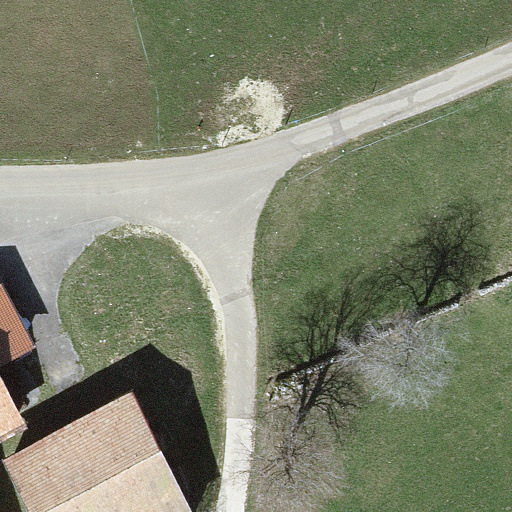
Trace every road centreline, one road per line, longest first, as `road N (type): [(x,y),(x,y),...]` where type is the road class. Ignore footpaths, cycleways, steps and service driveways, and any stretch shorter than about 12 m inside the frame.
road 1 (unclassified): [(0,196),(212,186),(511,72)]
road 2 (track): [(212,186),(251,361),(244,511)]
